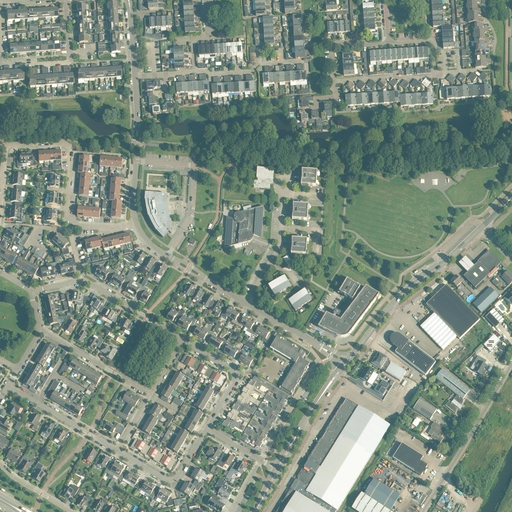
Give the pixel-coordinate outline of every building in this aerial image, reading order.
[(155,19),(155,14),(152,14),(152,19),(149,19),(149,21),(146,21),(147,30),(150,29),(155,28),(155,19)] [(375,28),(375,26),(375,25),(364,26),(361,26),(361,29),(364,29),(365,32),(370,31),(370,33),(372,34),(378,34),(377,28),(375,28)] [(147,85),(147,91),(153,91),(154,91),(154,90),(155,90),(155,89),(155,88),(161,88),(160,80),(152,81),(152,84),(147,85)] [(153,98),(153,94),(153,91),(147,91),(145,92),(146,100),(149,100),(149,105),(156,104),(156,98),(153,98)] [(173,110),(172,95),(165,95),(165,99),(166,99),(166,106),(162,106),(163,114),(168,113),(168,110),(173,110)] [(313,101),(313,98),(305,98),(298,99),(298,104),(301,103),(302,109),(304,109),(309,108),(308,102),(313,101)] [(157,108),(156,104),(149,105),(149,110),(153,110),(153,115),(160,115),(160,114),(163,114),(162,106),(159,107),(159,108),(157,108)] [(325,114),(322,114),(321,114),(322,125),(322,122),(327,121),(327,118),(332,117),(331,110),(331,105),(324,106),(325,114)] [(305,115),(305,112),(304,109),(302,109),(297,109),(297,118),(301,118),(301,123),(308,122),(308,117),(308,116),(308,115),(305,115)] [(318,114),(318,113),(311,113),(311,116),(308,116),(308,117),(308,122),(308,124),(314,124),(313,120),(316,120),(316,126),(322,125),(321,114),(318,114)] [(17,167),(22,167),(22,164),(26,164),(25,153),(19,154),(20,160),(17,160),(17,167)] [(32,159),(31,153),(25,153),(26,164),(30,164),(30,167),(35,167),(35,159),(32,159)] [(276,170),(276,169),(257,168),(256,178),(258,178),(258,181),(254,181),(254,188),(270,189),(270,182),(272,183),(272,179),(273,179),(274,170),(276,170)] [(316,187),(317,172),(302,171),(302,177),(300,176),(300,180),(302,180),(301,186),(316,187)] [(59,183),(60,177),(54,177),(54,173),(48,173),(48,176),(47,182),(50,182),(59,183)] [(59,188),(59,183),(50,182),(50,185),(47,184),(47,187),(46,190),(52,191),(53,188),(59,188)] [(58,200),(58,194),(52,194),(52,191),(46,190),(46,194),(49,194),(48,199),(58,200)] [(149,217),(153,225),(156,231),(157,231),(163,238),(169,232),(171,234),(166,199),(167,199),(167,195),(145,193),(145,201),(147,210),(148,217),(149,217)] [(57,205),(58,200),(48,199),(48,204),(45,204),(45,207),(51,208),(51,205),(57,205)] [(307,221),(308,206),(293,205),(293,210),(292,210),(292,211),(291,214),(293,214),(292,220),(307,221)] [(56,217),(57,211),(51,211),(51,208),(45,207),(45,211),(44,216),(47,216),(56,217)] [(261,212),(261,208),(263,207),(238,213),(237,213),(235,215),(234,217),(234,220),(228,217),(228,222),(227,222),(226,225),(226,228),(227,228),(227,237),(225,237),(225,240),(226,243),(226,244),(226,248),(224,248),(249,242),(250,242),(252,241),(253,239),(253,237),(253,235),(259,238),(260,233),(260,234),(261,230),(261,227),(260,227),(261,218),(262,218),(262,217),(262,215),(262,213),(261,212)] [(56,222),(56,217),(47,216),(46,221),(44,221),(43,225),(49,225),(50,222),(56,222)] [(14,244),(15,242),(18,244),(20,241),(17,239),(20,234),(11,229),(10,231),(7,230),(4,235),(12,240),(13,240),(12,241),(11,242),(12,242),(14,244)] [(26,242),(29,237),(24,234),(21,239),(26,242)] [(57,246),(63,239),(58,235),(54,240),(52,238),(53,235),(49,235),(49,241),(52,241),(57,246)] [(104,249),(102,240),(101,238),(96,239),(98,248),(103,247),(104,250),(104,249)] [(64,249),(63,248),(68,243),(63,239),(57,246),(62,250),(62,253),(68,251),(68,248),(64,249)] [(306,255),(307,240),(292,239),(292,245),(290,245),(290,248),(292,248),(291,254),(306,255)] [(248,257),(251,254),(252,252),(247,249),(244,254),(248,257)] [(24,261),(29,251),(27,250),(21,259),(19,258),(15,266),(18,267),(17,268),(19,269),(24,261)] [(7,262),(12,254),(7,251),(3,259),(5,260),(5,261),(7,262)] [(475,288),(500,264),(489,252),(474,266),(468,272),(463,276),(475,288)] [(140,253),(137,257),(135,256),(135,255),(134,257),(132,259),(131,262),(136,265),(137,263),(141,265),(146,256),(140,253)] [(12,264),(17,256),(12,254),(7,262),(9,263),(9,262),(12,264)] [(287,265),(290,263),(292,262),(288,256),(283,259),(287,265)] [(469,260),(466,257),(459,263),(462,266),(468,272),(474,266),(469,260)] [(151,274),(155,268),(152,266),(155,262),(149,258),(144,267),(147,269),(146,271),(151,274)] [(67,273),(74,272),(72,266),(76,265),(74,259),(68,261),(69,264),(66,265),(67,273)] [(32,265),(33,262),(30,260),(29,263),(24,271),(27,273),(26,274),(28,275),(33,266),(32,265)] [(24,271),(29,263),(24,261),(19,269),(21,270),(21,269),(24,271)] [(62,266),(61,262),(55,263),(57,269),(60,268),(61,275),(67,273),(66,265),(62,266)] [(49,277),(55,276),(53,269),(57,269),(55,263),(50,264),(51,268),(47,269),(49,277)] [(100,278),(105,269),(100,267),(99,263),(92,264),(93,267),(98,270),(95,275),(100,278)] [(151,274),(149,277),(153,280),(155,276),(156,277),(158,275),(161,277),(166,268),(160,265),(158,269),(155,268),(151,274)] [(35,274),(38,269),(33,266),(28,275),(30,276),(31,275),(34,277),(35,274)] [(114,271),(109,268),(107,271),(105,269),(100,278),(105,281),(108,275),(110,277),(114,271)] [(49,277),(47,269),(40,270),(38,269),(35,274),(38,276),(40,272),(41,272),(42,279),(49,277)] [(120,277),(118,275),(119,272),(114,270),(114,271),(110,277),(111,276),(114,277),(111,282),(115,285),(120,277)] [(509,285),(511,282),(511,275),(508,271),(501,277),(509,285)] [(129,278),(125,276),(123,278),(120,277),(115,285),(120,288),(123,283),(126,284),(129,278)] [(291,286),(284,276),(282,277),(283,278),(281,279),(280,278),(268,286),(275,297),(287,289),(286,288),(288,287),(289,288),(291,286)] [(458,289),(460,287),(458,285),(462,282),(456,276),(451,281),(458,289)] [(130,294),(135,286),(137,283),(129,278),(126,284),(129,286),(125,291),(130,294)] [(352,301),(360,288),(347,280),(339,293),(345,295),(344,297),(347,299),(347,297),(352,301)] [(141,293),(144,287),(137,283),(135,286),(130,294),(135,297),(138,292),(141,293)] [(195,291),(192,290),(193,288),(188,285),(185,290),(183,289),(180,295),(183,297),(185,295),(188,296),(191,298),(195,291)] [(459,340),(480,320),(446,285),(426,305),(434,313),(420,327),(443,350),(456,337),(459,340)] [(146,303),(151,295),(148,293),(149,290),(145,288),(144,287),(141,293),(143,295),(140,300),(146,303)] [(350,334),(379,295),(365,287),(362,291),(363,292),(364,292),(343,320),(339,318),(341,313),(336,311),(332,317),(326,314),(319,327),(324,330),(338,337),(340,338),(343,338),(346,337),(348,336),(350,334)] [(473,304),(481,313),(498,296),(490,288),(473,304)] [(312,301),(305,290),(293,297),(293,298),(292,300),(291,299),(288,300),(295,311),(298,309),(297,308),(299,307),(300,308),(312,301)] [(204,294),(199,291),(198,293),(195,291),(191,298),(194,299),(193,300),(197,301),(195,304),(199,306),(202,300),(201,299),(204,294)] [(77,304),(79,292),(76,292),(76,293),(73,293),(73,295),(67,295),(68,302),(72,302),(72,301),(75,302),(75,304),(77,304)] [(82,293),(79,292),(77,304),(77,306),(81,306),(82,303),(85,305),(86,303),(89,299),(86,297),(84,297),(84,295),(81,294),(82,293)] [(214,302),(211,301),(212,299),(207,296),(204,301),(202,300),(199,306),(202,308),(204,306),(207,308),(207,307),(210,309),(214,302)] [(92,312),(99,300),(96,299),(95,300),(93,299),(92,300),(89,299),(86,303),(90,305),(89,306),(92,308),(90,311),(92,312)] [(101,313),(104,309),(105,308),(101,306),(102,304),(100,303),(101,302),(99,300),(92,312),(94,313),(96,310),(101,313)] [(223,305),(218,302),(217,304),(214,302),(210,309),(213,310),(212,311),(216,313),(214,315),(218,317),(219,316),(221,311),(220,310),(223,305)] [(107,311),(104,309),(101,313),(100,315),(103,317),(108,320),(113,311),(111,310),(110,311),(108,310),(107,311)] [(231,310),(229,309),(228,311),(225,310),(223,314),(221,316),(226,319),(228,317),(230,318),(235,311),(232,309),(231,310)] [(178,313),(172,310),(167,318),(173,322),(176,316),(179,317),(182,312),(179,310),(178,313)] [(496,328),(504,321),(493,310),(485,317),(496,328)] [(113,311),(108,320),(113,322),(114,323),(115,323),(117,320),(115,319),(117,315),(115,314),(115,312),(113,311)] [(236,325),(240,319),(238,317),(239,315),(237,314),(237,313),(235,311),(230,318),(233,320),(231,322),(236,325)] [(182,328),(188,319),(183,316),(185,313),(184,313),(182,312),(179,317),(181,319),(178,325),(182,328)] [(72,318),(74,315),(69,316),(67,319),(64,323),(65,323),(66,322),(68,323),(64,329),(71,333),(77,325),(70,321),(72,318)] [(58,324),(57,321),(60,320),(60,318),(49,320),(50,325),(53,325),(54,328),(60,326),(59,323),(58,324)] [(246,319),(244,318),(243,320),(240,319),(236,325),(241,328),(243,326),(245,327),(250,320),(247,318),(246,319)] [(125,320),(123,319),(119,326),(123,329),(129,320),(126,319),(125,320)] [(196,322),(197,320),(194,319),(192,321),(188,319),(182,328),(187,331),(191,324),(193,326),(196,322)] [(131,333),(135,328),(131,326),(132,324),(130,323),(131,322),(129,320),(123,329),(121,332),(124,334),(126,330),(131,333)] [(251,334),(255,328),(253,326),(254,324),(252,323),(253,322),(250,320),(245,327),(248,329),(246,331),(251,334)] [(199,337),(203,331),(200,329),(202,327),(196,324),(195,326),(192,330),(195,332),(194,334),(199,337)] [(82,343),(85,339),(87,335),(84,333),(86,329),(81,326),(80,328),(77,334),(79,336),(77,340),(82,343)] [(262,328),(259,327),(258,329),(255,328),(251,334),(256,337),(258,335),(261,336),(265,329),(262,327),(262,328)] [(267,344),(271,337),(268,335),(270,333),(267,332),(268,331),(265,329),(261,336),(263,338),(262,340),(267,344)] [(212,333),(209,331),(207,330),(205,332),(203,331),(199,337),(204,340),(205,338),(208,339),(212,333)] [(214,346),(218,340),(215,338),(217,336),(212,333),(208,339),(210,341),(209,343),(214,346)] [(408,342),(401,336),(399,334),(397,334),(394,334),(392,335),(391,337),(390,339),(390,341),(391,343),(392,345),(393,345),(393,346),(398,349),(395,352),(425,376),(436,363),(409,342),(409,341),(408,342)] [(285,343),(280,340),(281,339),(275,336),(269,348),(271,349),(271,348),(295,362),(296,360),(297,361),(282,387),(281,387),(281,386),(279,388),(292,396),(293,394),(291,393),(292,390),(293,391),(297,384),(296,384),(299,379),(300,379),(304,372),(303,372),(305,369),(306,370),(306,371),(307,370),(306,370),(310,364),(302,359),(305,354),(303,353),(303,352),(301,351),(297,349),(297,350),(292,347),(292,346),(286,342),(285,343)] [(489,352),(500,341),(494,336),(484,346),(489,352)] [(101,344),(104,340),(99,337),(97,340),(93,338),(90,342),(88,346),(94,350),(97,345),(100,346),(99,348),(101,344)] [(227,342),(224,340),(222,339),(220,341),(218,340),(214,346),(219,349),(220,347),(223,348),(227,342)] [(229,355),(233,349),(234,346),(227,342),(223,348),(225,350),(224,352),(229,355)] [(57,347),(51,343),(50,346),(47,344),(44,349),(52,353),(54,349),(56,349),(57,347)] [(110,348),(105,345),(101,351),(106,354),(105,357),(112,361),(112,360),(117,351),(110,347),(110,348)] [(238,357),(242,351),(234,346),(233,349),(229,355),(234,358),(235,356),(238,357)] [(53,357),(54,355),(52,353),(44,349),(41,353),(49,358),(50,356),(53,357)] [(244,364),(248,358),(245,356),(247,354),(246,353),(245,352),(242,351),(238,357),(240,359),(239,361),(244,364)] [(46,363),(49,358),(41,353),(39,358),(46,363)] [(380,369),(387,358),(378,353),(374,360),(374,359),(372,362),(372,363),(373,364),(373,365),(375,366),(376,366),(380,369)] [(188,366),(192,359),(189,358),(190,356),(186,354),(181,363),(188,366)] [(257,360),(253,357),(252,357),(250,359),(248,358),(244,364),(249,367),(251,365),(253,366),(257,360)] [(481,376),(487,366),(484,365),(486,361),(478,357),(474,364),(478,366),(474,372),(481,376)] [(43,367),(46,363),(39,358),(36,363),(40,365),(43,367)] [(195,361),(192,359),(188,366),(194,370),(199,362),(195,360),(195,361)] [(74,370),(78,363),(74,360),(71,364),(70,366),(69,369),(68,370),(70,371),(71,371),(72,369),(74,370)] [(201,374),(205,367),(202,365),(203,364),(199,362),(194,370),(201,374)] [(79,373),(83,366),(78,363),(74,370),(73,372),(78,375),(79,373)] [(400,382),(406,372),(392,363),(386,373),(400,382)] [(42,369),(39,367),(35,365),(32,369),(39,374),(41,371),(44,373),(46,370),(42,368),(42,369)] [(84,376),(88,369),(83,366),(79,373),(84,376)] [(208,369),(205,367),(201,374),(207,378),(212,370),(208,367),(208,369)] [(373,372),(370,370),(366,367),(364,371),(363,371),(364,372),(362,374),(362,373),(362,374),(360,378),(367,382),(373,372)] [(39,380),(40,378),(37,376),(39,374),(32,369),(29,374),(36,378),(39,380)] [(88,378),(92,371),(88,369),(84,376),(88,378)] [(463,402),(462,401),(470,391),(442,369),(435,378),(457,395),(451,403),(449,401),(445,406),(455,414),(456,414),(455,413),(456,410),(456,409),(457,408),(458,408),(459,409),(460,408),(461,407),(463,402)] [(214,382),(218,375),(215,373),(216,372),(212,370),(207,378),(214,382)] [(92,383),(93,381),(97,374),(92,371),(88,378),(87,381),(92,383)] [(181,381),(184,376),(177,372),(174,377),(181,381)] [(33,383),(36,378),(29,374),(26,379),(33,383)] [(96,386),(98,384),(102,377),(97,374),(93,381),(92,383),(96,386)] [(221,376),(218,375),(214,382),(220,386),(225,377),(221,375),(221,376)] [(178,386),(181,381),(174,377),(172,382),(178,386)] [(271,386),(255,377),(253,381),(251,380),(250,381),(250,382),(248,384),(249,384),(255,388),(257,389),(258,387),(258,388),(259,388),(260,388),(261,387),(262,386),(268,390),(269,391),(271,386)] [(35,387),(37,385),(33,383),(26,379),(23,383),(34,389),(35,387)] [(176,391),(178,386),(172,382),(169,387),(176,391)] [(255,388),(249,384),(246,388),(244,387),(244,388),(243,388),(243,389),(242,392),(244,393),(250,396),(251,395),(252,395),(253,396),(253,395),(254,395),(255,394),(263,398),(265,394),(257,389),(255,388)] [(386,390),(378,385),(374,390),(383,396),(386,390)] [(176,391),(169,387),(167,386),(164,391),(171,395),(174,390),(175,391),(176,391)] [(286,404),(287,403),(286,403),(287,401),(285,400),(288,396),(271,386),(269,391),(277,395),(276,396),(276,397),(276,398),(276,399),(277,399),(278,399),(277,401),(283,404),(283,405),(285,406),(286,404)] [(211,397),(214,392),(207,388),(204,393),(211,397)] [(166,402),(167,403),(169,400),(168,400),(171,395),(164,391),(161,396),(162,396),(167,399),(166,402)] [(60,395),(55,392),(53,394),(52,397),(50,399),(55,402),(60,395)] [(60,395),(55,402),(60,405),(64,397),(66,395),(61,392),(60,395)] [(139,399),(128,392),(125,397),(122,395),(119,400),(122,402),(123,401),(128,404),(122,414),(118,411),(116,415),(122,418),(126,421),(128,417),(127,417),(128,415),(129,415),(133,407),(134,407),(139,399)] [(208,402),(211,397),(204,393),(201,397),(208,402)] [(244,393),(241,397),(239,396),(239,397),(238,397),(238,398),(237,400),(239,401),(245,405),(246,403),(247,404),(248,404),(249,404),(249,403),(250,402),(258,407),(260,402),(258,401),(250,396),(244,393)] [(281,412),(282,411),(282,410),(280,409),(283,405),(283,404),(277,401),(266,395),(264,399),(272,404),(271,405),(271,406),(271,407),(272,408),(272,409),(278,413),(280,414),(281,412)] [(64,408),(69,400),(64,397),(60,405),(64,408)] [(205,407),(208,402),(201,397),(198,402),(205,407)] [(358,406),(346,399),(304,468),(307,470),(301,480),(298,478),(291,490),(291,489),(276,511),(335,511),(336,511),(337,511),(390,426),(358,406)] [(430,420),(437,410),(420,399),(413,409),(430,420)] [(69,410),(74,403),(69,400),(64,408),(69,410)] [(245,405),(239,401),(236,405),(234,404),(234,405),(233,405),(233,406),(232,409),(234,410),(234,409),(240,413),(241,412),(242,412),(242,413),(243,413),(243,412),(244,412),(244,411),(245,411),(253,415),(255,411),(252,409),(245,405)] [(18,418),(20,415),(17,413),(21,407),(12,402),(10,407),(11,407),(7,413),(13,416),(18,418)] [(81,407),(83,404),(80,402),(78,406),(74,413),(79,416),(83,408),(81,407)] [(202,411),(205,407),(198,402),(195,407),(202,411)] [(74,413),(78,406),(74,403),(69,410),(74,413)] [(276,420),(277,419),(277,418),(275,417),(278,413),(272,409),(261,403),(259,407),(267,412),(266,413),(266,414),(266,415),(267,415),(267,416),(268,416),(267,418),(273,421),(273,422),(275,423),(276,420)] [(155,405),(152,410),(159,414),(162,409),(163,410),(164,407),(163,406),(161,409),(157,406),(155,405)] [(234,409),(234,410),(231,414),(229,413),(229,414),(228,414),(228,415),(227,417),(229,418),(235,422),(235,421),(236,420),(237,421),(238,421),(239,421),(239,420),(240,420),(240,419),(248,423),(250,419),(240,413),(234,409)] [(158,420),(157,419),(159,414),(152,410),(149,415),(151,416),(158,420)] [(200,419),(203,414),(199,411),(196,410),(193,415),(200,419)] [(271,429),(272,428),(272,427),(270,425),(273,422),(273,421),(267,418),(260,413),(257,412),(256,411),(254,416),(262,420),(261,421),(261,422),(261,423),(262,424),(263,424),(262,426),(268,430),(270,431),(271,429)] [(36,432),(37,431),(39,427),(36,425),(40,419),(38,418),(32,414),(28,422),(33,426),(31,429),(36,432)] [(197,424),(200,419),(193,415),(190,420),(197,424)] [(155,425),(158,420),(151,416),(148,421),(155,425)] [(10,422),(4,418),(1,424),(0,423),(0,433),(6,437),(7,434),(6,433),(9,427),(7,426),(10,422)] [(229,418),(226,422),(224,421),(222,425),(225,427),(227,428),(228,427),(232,429),(233,429),(234,429),(234,428),(235,427),(243,432),(245,428),(235,421),(235,422),(229,418)] [(194,429),(197,424),(190,420),(187,425),(194,429)] [(266,437),(267,436),(267,435),(265,434),(268,430),(262,426),(252,420),(249,424),(257,429),(256,430),(256,431),(256,432),(257,433),(258,433),(257,434),(257,435),(263,438),(265,439),(266,437)] [(152,430),(155,425),(148,421),(145,426),(152,430)] [(123,427),(118,425),(115,423),(113,426),(107,422),(103,428),(112,434),(114,430),(119,433),(123,427)] [(439,445),(443,440),(443,439),(443,438),(442,438),(441,437),(444,433),(442,432),(443,430),(444,429),(434,422),(431,427),(432,428),(428,434),(431,436),(430,437),(435,441),(435,442),(439,445)] [(50,439),(50,438),(53,434),(50,433),(54,427),(48,423),(42,432),(48,436),(47,437),(50,439)] [(191,434),(194,429),(187,425),(185,429),(191,434)] [(149,435),(152,430),(145,426),(142,431),(149,435)] [(260,448),(262,443),(260,442),(263,438),(257,435),(257,434),(246,428),(244,433),(252,437),(251,438),(251,439),(251,440),(252,441),(256,443),(255,445),(260,448)] [(62,447),(66,441),(63,439),(66,434),(59,430),(58,430),(59,431),(58,434),(55,439),(59,442),(58,444),(62,447)] [(186,439),(189,434),(185,431),(182,430),(179,435),(186,439)] [(183,444),(186,439),(179,435),(176,440),(183,444)] [(8,442),(0,437),(0,445),(3,447),(5,444),(6,445),(8,442)] [(138,450),(142,443),(136,439),(131,447),(135,449),(135,448),(138,450)] [(180,449),(183,444),(176,440),(173,445),(180,449)] [(144,455),(149,447),(142,443),(138,450),(141,452),(140,453),(144,455)] [(427,470),(425,469),(428,466),(420,461),(423,457),(419,454),(402,443),(392,458),(417,474),(421,476),(423,473),(425,474),(424,473),(426,470),(427,470)] [(177,454),(180,449),(173,445),(170,450),(177,454)] [(8,448),(8,449),(5,453),(8,455),(6,458),(10,460),(10,459),(12,460),(11,461),(16,463),(18,459),(21,454),(11,449),(9,447),(8,448)] [(151,458),(155,450),(149,447),(144,455),(148,457),(148,456),(151,458)] [(91,464),(95,457),(97,453),(90,448),(84,459),(91,464)] [(215,448),(214,448),(213,448),(212,448),(211,449),(210,448),(207,454),(211,456),(210,458),(216,461),(222,451),(216,448),(215,448)] [(157,463),(162,454),(155,450),(151,458),(154,459),(153,460),(157,463)] [(164,465),(168,458),(162,454),(157,463),(161,465),(161,464),(164,465)] [(229,466),(234,458),(228,455),(224,461),(221,459),(217,465),(223,468),(225,464),(229,466)] [(105,468),(109,460),(103,456),(100,462),(97,460),(94,465),(100,469),(101,466),(105,468)] [(25,474),(27,469),(30,465),(26,462),(28,460),(23,457),(20,462),(23,463),(19,470),(25,474)] [(170,470),(175,462),(168,458),(164,465),(167,467),(166,468),(170,470)] [(230,481),(234,474),(235,474),(236,475),(237,474),(238,474),(239,472),(242,474),(247,466),(240,462),(237,467),(234,465),(235,463),(230,471),(225,478),(230,481)] [(39,482),(44,473),(40,471),(43,466),(38,463),(34,469),(37,470),(33,478),(39,482)] [(114,476),(120,466),(115,463),(113,468),(110,466),(106,473),(113,477),(114,476)] [(120,482),(124,475),(122,473),(124,469),(120,466),(114,476),(119,479),(118,480),(120,482)] [(209,473),(208,472),(204,470),(202,472),(196,468),(194,473),(202,478),(205,480),(207,476),(209,473)] [(129,485),(131,483),(135,475),(131,473),(128,477),(125,476),(122,481),(125,483),(129,485)] [(201,487),(203,484),(200,482),(202,478),(194,473),(191,478),(197,482),(195,484),(201,487)] [(138,489),(142,481),(139,479),(140,478),(135,475),(131,483),(135,486),(134,487),(138,489)] [(228,500),(230,496),(231,494),(233,490),(224,485),(225,482),(220,479),(213,491),(218,494),(228,500)] [(400,496),(374,479),(364,495),(362,493),(352,509),(357,511),(390,511),(400,496)] [(145,494),(146,492),(151,485),(146,482),(146,483),(142,481),(138,489),(137,491),(140,492),(141,491),(145,494)] [(194,487),(186,482),(183,487),(192,492),(194,488),(199,491),(201,487),(195,484),(194,487)] [(75,495),(79,488),(75,486),(73,485),(72,486),(70,489),(67,487),(62,496),(68,499),(72,493),(75,495)] [(153,498),(156,494),(153,492),(155,487),(151,485),(146,492),(145,494),(150,496),(149,498),(152,499),(153,499),(153,498)] [(189,497),(192,492),(183,487),(180,491),(189,497)] [(160,503),(162,500),(167,492),(162,489),(158,495),(156,494),(153,498),(153,499),(160,503)] [(169,498),(172,495),(167,492),(162,500),(166,503),(167,503),(168,507),(173,506),(172,499),(171,499),(169,498)] [(222,510),(225,506),(218,501),(219,498),(211,493),(209,497),(211,498),(207,505),(218,511),(219,511),(221,509),(222,510)] [(93,498),(87,495),(85,498),(81,496),(79,500),(76,504),(83,508),(86,504),(88,506),(91,501),(93,498)] [(471,496),(467,503),(476,507),(480,500),(471,496)] [(109,502),(103,499),(101,502),(97,500),(93,508),(99,511),(102,508),(105,510),(109,502)]
